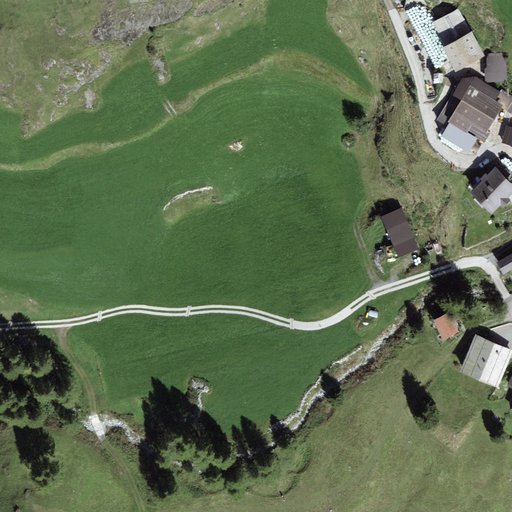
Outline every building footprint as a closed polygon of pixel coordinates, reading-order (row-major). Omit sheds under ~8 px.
[(435,24),(448,48),(473,34),(459,10),(435,24)] [(459,72),(487,56),(474,33),(473,34),(448,48),(446,49),(459,72)] [(506,106),(473,87),(451,124),(469,135),(475,126),(489,134),(506,106)] [(511,198),(511,180),(500,168),(492,176),(490,174),(484,180),(486,183),(475,194),(497,215),(505,208),(507,210),(511,205),(511,199),(511,198)] [(418,248),(407,221),(387,229),(398,257),(418,248)] [(511,256),(500,263),(507,274),(511,271),(511,256)] [(451,312),(436,320),(447,340),(461,333),(451,312)] [(511,361),(511,349),(478,336),(463,371),(502,387),(511,361)]
